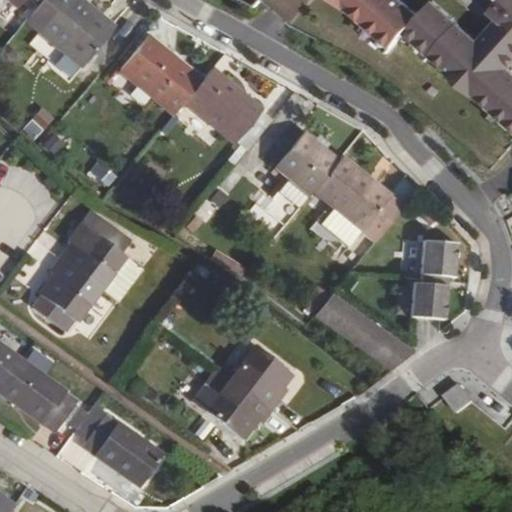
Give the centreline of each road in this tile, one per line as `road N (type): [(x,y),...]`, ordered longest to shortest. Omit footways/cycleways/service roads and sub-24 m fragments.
road 1 (residential): [(475,357),(501,285),(484,218),(356,94),(181,0)]
road 2 (unclassified): [(392,397),(200,511)]
